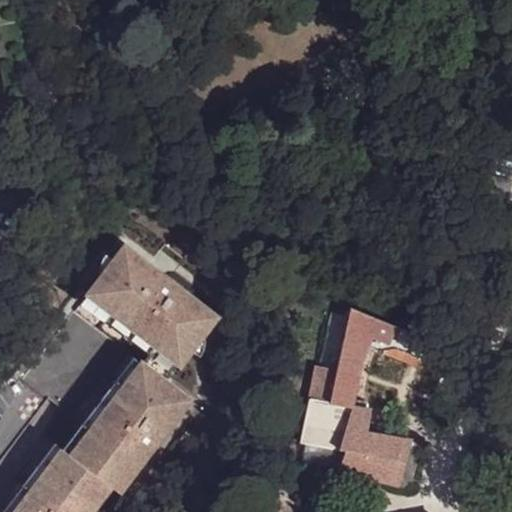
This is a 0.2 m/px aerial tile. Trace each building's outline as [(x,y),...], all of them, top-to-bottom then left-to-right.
[(0,0),(0,41),(11,108),(37,104),(19,0),(0,0)] [(130,251),(93,299),(183,367),(186,369),(222,321),(130,251)] [(147,368),(169,385),(183,367),(93,299),(87,307),(154,358),(147,368)] [(431,353),(435,344),(351,309),(331,403),(353,407),(363,363),(372,337),(427,361),(431,353)] [(458,354),(449,350),(435,344),(431,353),(455,364),(458,354)] [(139,362),(69,454),(77,459),(96,435),(104,424),(147,368),(139,362)] [(169,385),(147,368),(104,424),(96,435),(77,459),(69,454),(24,511),(128,511),(134,504),(142,510),(162,485),(170,474),(185,454),(182,452),(190,441),(193,443),(213,418),(169,385)] [(309,422),(304,444),(346,451),(353,430),(325,425),(309,422)] [(346,451),(340,470),(401,486),(414,440),(353,430),(346,451)] [(414,440),(401,486),(412,489),(426,442),(414,440)] [(185,454),(193,443),(190,441),(182,452),(185,454)] [(301,463),(340,470),(346,451),(304,444),(301,463)] [(61,448),(12,511),(24,511),(69,454),(61,448)]
